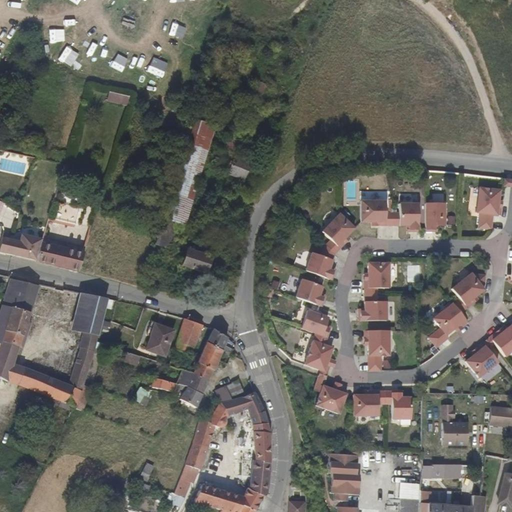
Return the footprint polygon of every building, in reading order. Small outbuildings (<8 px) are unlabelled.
[(203,109),(212,81),(203,78),(195,106),(203,109)] [(260,98),(265,84),(254,81),(249,95),(260,98)] [(107,93),(106,103),(127,105),(128,95),(107,93)] [(209,127),(213,112),(203,109),(195,106),(190,121),(209,127)] [(214,128),(209,127),(190,121),(163,215),(186,222),(214,128)] [(226,174),(242,181),(249,163),(228,154),(227,158),(228,159),(225,167),(229,168),(226,174)] [(497,201),(498,191),(477,189),(474,213),(478,213),(491,215),(498,215),(499,208),(496,208),(497,201)] [(384,201),(359,201),(359,222),(370,222),(376,222),(376,226),(384,226),(384,213),(384,201)] [(405,225),(408,225),(408,231),(417,232),(417,204),(398,204),(398,213),(397,225),(405,225)] [(443,225),(443,204),(424,204),(424,232),(432,232),(432,225),(436,225),(443,225)] [(338,248),(343,242),(340,240),(345,235),(352,228),(338,213),(320,231),(329,239),(338,248)] [(491,215),(478,213),(476,228),(489,230),(491,215)] [(184,227),(186,222),(163,215),(159,227),(154,244),(166,248),(173,224),(184,227)] [(42,238),(21,234),(16,256),(35,261),(41,241),(42,238)] [(324,244),(333,253),(338,248),(329,239),(324,244)] [(35,261),(78,272),(84,252),(41,241),(35,261)] [(324,244),(321,247),(318,255),(330,259),(333,253),(324,244)] [(185,250),(180,265),(204,273),(209,258),(196,254),(186,251),(185,250)] [(330,259),(318,255),(309,251),(303,270),(329,279),(332,271),(326,269),(328,265),(330,259)] [(376,288),(388,288),(388,263),(387,263),(368,263),(367,273),(367,280),(363,279),(363,288),(367,288),(376,288)] [(475,297),(483,291),(470,274),(450,290),(457,299),(465,310),(472,304),(470,301),(475,297)] [(0,294),(0,337),(12,298),(13,298),(19,279),(5,276),(0,294)] [(321,297),(316,295),(317,292),(319,285),(298,278),(292,296),(318,306),(321,297)] [(18,348),(23,349),(31,322),(27,321),(38,284),(19,279),(13,298),(12,298),(0,337),(0,378),(8,382),(18,348)] [(79,294),(71,328),(83,331),(97,335),(106,299),(79,294)] [(451,304),(459,315),(465,310),(457,299),(451,304)] [(363,312),(357,312),(357,320),(384,320),(384,301),(376,301),(363,301),(363,309),(363,312)] [(459,315),(451,304),(431,320),(439,329),(444,336),(452,330),(457,325),(460,328),(466,323),(459,315)] [(325,317),(305,310),(298,328),(312,333),(318,335),(324,337),(327,329),(321,327),(322,324),(325,317)] [(177,335),(195,340),(202,325),(183,319),(177,335)] [(101,321),(99,331),(107,332),(109,322),(101,321)] [(145,349),(164,355),(172,331),(154,325),(145,349)] [(511,353),(511,327),(503,334),(498,337),(496,335),(489,340),(494,346),(504,359),(511,353)] [(226,338),(212,329),(205,343),(221,351),(226,338)] [(439,329),(427,338),(435,348),(447,339),(444,336),(439,329)] [(97,335),(83,331),(68,384),(23,368),(16,386),(72,407),(80,385),(89,361),(97,335)] [(366,355),(378,355),(386,355),(387,331),(362,331),(362,339),(367,339),(367,345),(366,355)] [(309,340),(321,344),(324,337),(318,335),(312,333),(309,340)] [(177,335),(172,349),(182,353),(184,346),(192,349),(195,340),(177,335)] [(328,359),(325,358),(329,347),(321,344),(309,340),(300,364),(317,370),(323,372),(326,365),(328,359)] [(482,346),(487,352),(494,346),(489,340),(482,346)] [(205,343),(200,354),(217,361),(221,351),(205,343)] [(192,349),(184,346),(182,353),(189,355),(192,349)] [(479,354),(474,358),(466,364),(479,380),(498,365),(487,352),(482,346),(476,350),(479,354)] [(125,354),(123,364),(137,366),(138,356),(125,354)] [(213,371),(217,361),(200,354),(197,359),(194,364),(213,371)] [(366,370),(378,371),(378,355),(366,355),(366,370)] [(207,380),(213,371),(194,364),(192,369),(189,374),(207,380)] [(315,376),(321,379),(324,372),(323,372),(317,370),(315,376)] [(171,392),(173,388),(183,392),(184,389),(200,394),(207,380),(189,374),(181,371),(177,381),(181,382),(179,385),(151,377),(148,386),(171,392)] [(315,376),(310,390),(316,392),(318,385),(319,385),(321,379),(315,376)] [(238,379),(232,381),(236,393),(243,391),(238,379)] [(232,381),(226,384),(231,396),(236,393),(232,381)] [(226,384),(220,387),(224,399),(231,396),(226,384)] [(72,407),(82,411),(91,389),(80,385),(72,407)] [(334,412),(343,390),(337,388),(329,385),(328,388),(319,385),(318,385),(316,392),(311,404),(334,412)] [(138,404),(147,407),(155,391),(145,389),(139,402),(138,404)] [(183,392),(180,398),(178,401),(195,408),(200,394),(184,389),(183,392)] [(143,392),(138,390),(133,399),(139,402),(143,392)] [(375,391),(366,391),(366,395),(361,395),(350,395),(350,415),(375,416),(375,404),(375,391)] [(408,420),(408,398),(400,398),(396,398),(396,392),(389,391),(388,404),(388,420),(408,420)] [(220,402),(217,408),(213,414),(210,418),(207,422),(213,425),(227,415),(246,409),(252,426),(255,458),(252,458),(248,490),(263,497),(267,494),(270,462),(271,433),(264,412),(254,392),(220,402)] [(217,408),(208,402),(204,408),(213,414),(217,408)] [(439,405),(439,445),(464,445),(464,424),(449,424),(449,418),(452,418),(452,411),(449,411),(450,406),(439,405)] [(511,411),(492,409),(489,427),(511,429),(511,411)] [(206,448),(213,425),(207,422),(203,421),(199,419),(192,443),(206,448)] [(192,443),(185,465),(199,470),(206,448),(192,443)] [(329,493),(333,493),(332,500),(346,501),(347,495),(358,495),(359,489),(357,489),(357,476),(355,476),(356,457),(328,455),(327,474),(330,474),(329,493)] [(456,465),(429,465),(428,467),(418,467),(418,478),(456,479),(457,465),(456,465)] [(511,476),(507,475),(501,504),(511,506),(511,476)] [(209,478),(200,485),(247,499),(248,490),(209,478)] [(468,511),(469,507),(426,505),(427,483),(418,482),(416,511),(468,511)] [(192,502),(222,511),(237,511),(240,506),(254,511),(258,503),(247,499),(200,485),(192,502)] [(248,490),(247,499),(258,503),(263,497),(248,490)] [(482,511),(484,497),(479,496),(471,496),(469,507),(468,511),(482,511)] [(288,511),(303,511),(304,502),(289,502),(288,511)]
